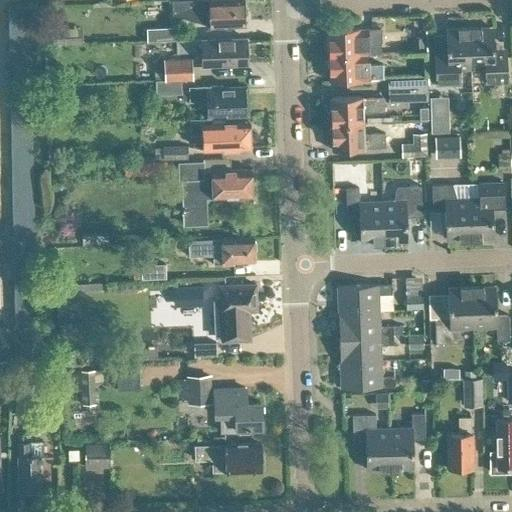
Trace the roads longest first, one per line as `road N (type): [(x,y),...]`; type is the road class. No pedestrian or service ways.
road 1 (residential): [(296,265),(286,6)]
road 2 (residential): [(304,511),(296,265)]
road 3 (residential): [(296,265),(511,258)]
road 4 (residential): [(286,6),(472,0)]
